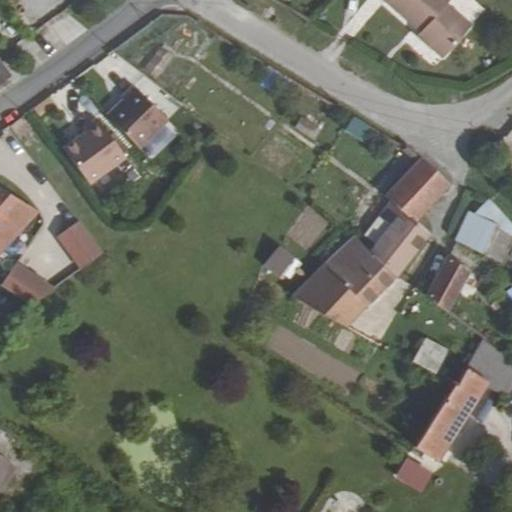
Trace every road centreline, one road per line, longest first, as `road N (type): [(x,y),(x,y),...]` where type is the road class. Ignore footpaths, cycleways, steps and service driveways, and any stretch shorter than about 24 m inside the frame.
road 1 (unclassified): [(213,0),(404,114),(494,105),(511,84)]
road 2 (unclassified): [(0,116),(154,0)]
road 3 (track): [(446,110),(451,147),(511,221)]
